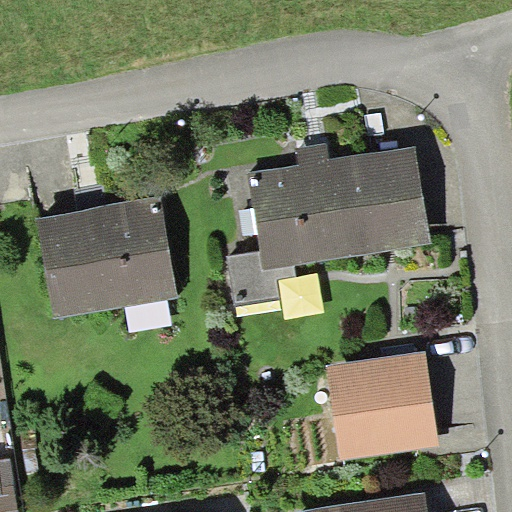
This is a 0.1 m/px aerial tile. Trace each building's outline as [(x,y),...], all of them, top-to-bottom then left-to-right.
[(377,246),(363,157),(243,177),(258,268),(377,248),(377,246)] [(169,293),(154,202),(35,223),(50,314),(169,293)] [(251,267),(249,255),(224,259),(226,271),(251,267)] [(415,323),(413,287),(387,290),(389,325),(415,323)] [(429,365),(323,382),(337,462),(442,444),(429,365)]
